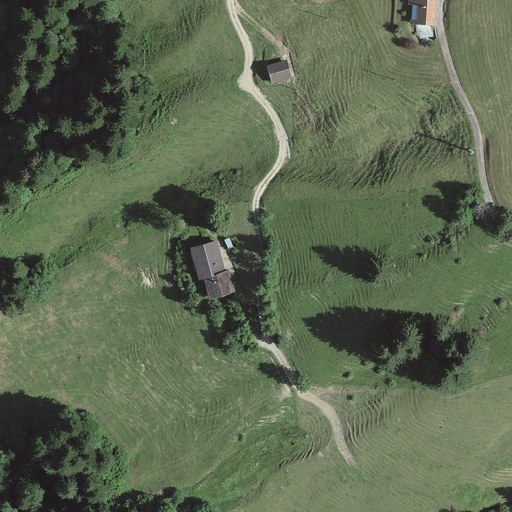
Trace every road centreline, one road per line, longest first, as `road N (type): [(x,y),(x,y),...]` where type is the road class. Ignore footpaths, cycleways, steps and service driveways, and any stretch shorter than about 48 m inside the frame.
road 1 (track): [(230,0),(249,49),(247,80),(283,121),(283,156),(254,201),(261,235),(257,313),(266,337),(286,353),(294,382),(338,417),(349,452)]
road 2 (track): [(439,0),(438,21),(475,126),(488,194),(495,215),(511,229)]
